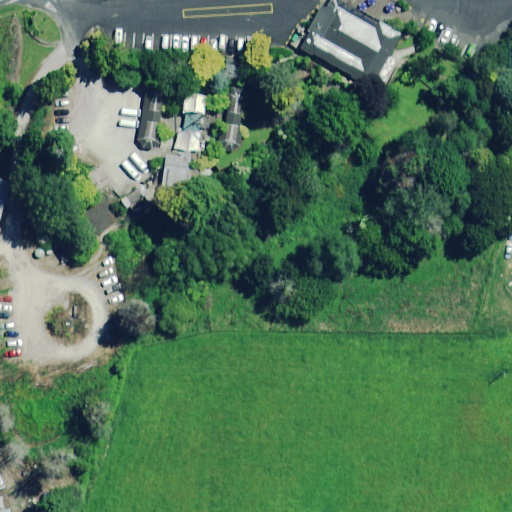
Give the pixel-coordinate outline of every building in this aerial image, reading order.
[(314,40),(328,14),(315,7),(301,32),(314,40)] [(376,32),(332,8),(328,14),(314,40),(359,64),(376,32)] [(383,20),(376,32),(359,64),(314,40),(305,57),(365,90),(399,29),(383,20)] [(206,98),(181,96),(179,120),(205,122),(206,98)] [(184,170),(158,168),(156,202),(181,204),(184,170)] [(0,219),(12,184),(0,179),(0,219)] [(137,188),(118,200),(125,210),(143,197),(137,188)] [(29,234),(17,236),(22,259),(34,256),(29,234)]
